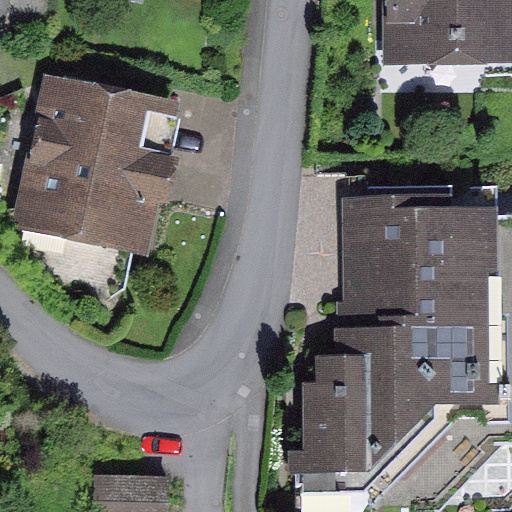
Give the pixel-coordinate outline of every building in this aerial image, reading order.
[(511,0),(392,0),(392,21),(511,21),(511,0)] [(174,69),(52,45),(24,188),(146,212),(174,69)] [(413,194),(418,410),(435,393),(495,393),(493,193),(413,194)] [(418,410),(413,194),(347,195),(348,315),(348,358),(319,358),(319,379),(304,380),(305,490),(337,490),(418,410)] [(170,447),(106,446),(105,490),(170,490),(170,447)]
